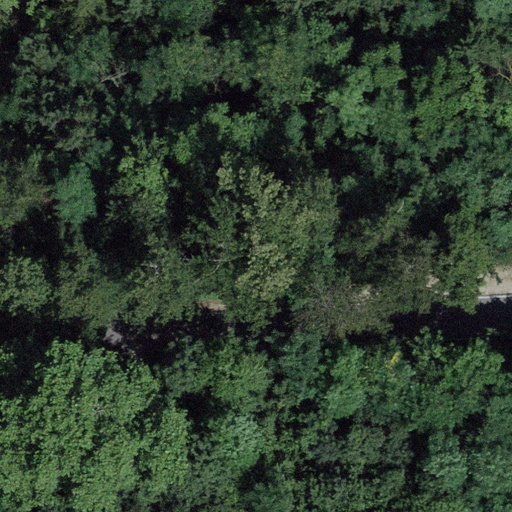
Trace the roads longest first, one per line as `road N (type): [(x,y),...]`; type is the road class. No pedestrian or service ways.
road 1 (residential): [(511,313),(88,335),(0,350)]
road 2 (track): [(88,335),(448,511)]
